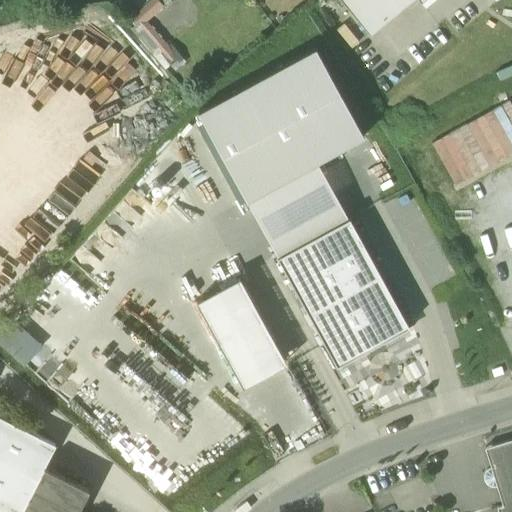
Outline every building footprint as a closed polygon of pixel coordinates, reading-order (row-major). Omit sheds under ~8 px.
[(148,21),(164,7),(158,0),(151,0),(132,17),(172,64),(179,58),(148,21)] [(341,0),(370,35),(412,0),(341,0)] [(198,111),(247,200),(318,161),(364,136),(316,47),(198,111)] [(511,65),(496,72),(500,81),(511,76),(511,65)] [(490,110),(429,139),(450,182),(491,162),(475,130),(495,120),(490,110)] [(247,200),(278,256),(348,217),(318,161),(247,200)] [(349,217),(348,217),(278,256),(277,256),(337,365),(409,326),(349,217)] [(196,301),(243,386),(286,362),(240,277),(196,301)] [(43,345),(17,321),(0,339),(0,343),(24,366),(43,345)] [(0,511),(24,511),(21,510),(44,466),(55,443),(0,414),(0,511)] [(497,507),(498,511),(511,511),(511,439),(485,448),(503,506),(497,507)] [(24,511),(76,511),(89,488),(44,466),(21,510),(24,511)]
